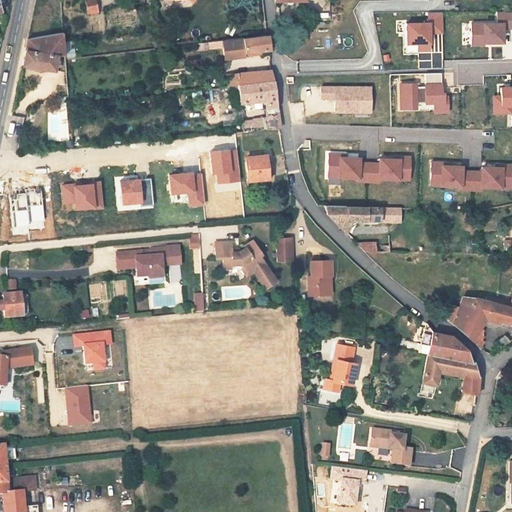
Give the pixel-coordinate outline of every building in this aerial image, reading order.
[(97,9),(88,11),(90,23),(99,21),(98,17),(97,9)] [(469,22),(470,47),(504,45),(503,31),(511,30),(511,20),(511,11),(495,12),(495,20),(469,22)] [(403,22),(404,53),(430,53),(430,34),(443,34),(442,12),(426,12),(426,22),(403,22)] [(272,37),(226,43),(227,57),(274,51),(272,37)] [(67,38),(46,41),(31,44),(26,71),(57,76),(60,60),(69,59),(67,38)] [(431,114),(448,113),(447,93),(442,93),(441,72),(423,73),(424,82),(397,83),(398,110),(431,109),(431,114)] [(239,79),(240,90),(278,87),(273,75),(239,79)] [(240,90),(239,79),(230,80),(231,91),(240,90)] [(332,114),(370,114),(370,85),(320,85),(320,100),(332,100),(332,114)] [(511,107),(511,86),(498,86),(498,95),(491,95),(491,115),(511,115),(511,108),(511,107)] [(240,90),(242,106),(265,103),(268,122),(243,124),(244,135),(284,131),(278,87),(240,90)] [(291,102),(291,123),(304,123),(304,102),(291,102)] [(409,182),(409,156),(376,156),(376,161),(359,161),(360,154),(327,154),(326,180),(409,182)] [(251,160),(253,182),(253,184),(273,182),(271,158),(251,160)] [(429,190),(511,188),(511,178),(511,164),(478,165),(478,169),(462,170),(462,162),(429,163),(429,190)] [(350,225),(391,226),(391,212),(330,211),(330,218),(346,234),(350,225)] [(192,293),(201,293),(199,237),(190,237),(192,293)] [(292,240),(278,240),(279,263),(293,261),(292,240)] [(216,243),(216,258),(223,258),(223,265),(243,265),(250,274),(256,270),(268,288),(277,282),(260,256),(262,255),(253,241),(244,247),(245,248),(239,253),(232,253),(232,242),(216,243)] [(378,246),(360,246),(369,255),(378,255),(378,246)] [(136,277),(148,276),(162,275),(161,265),(167,265),(166,248),(150,249),(150,250),(150,257),(142,258),(141,251),(116,253),(117,269),(135,267),(136,277)] [(328,276),(333,275),(332,260),(312,261),(313,276),(309,276),(311,295),(329,294),(328,276)] [(223,265),(224,269),(241,268),(247,276),(250,274),(243,265),(223,265)] [(8,278),(6,288),(14,288),(15,279),(8,278)] [(1,295),(3,317),(21,315),(19,293),(1,295)] [(511,297),(489,295),(489,300),(511,303),(511,297)] [(194,310),(202,309),(201,296),(193,296),(194,310)] [(476,298),(461,296),(459,306),(449,306),(447,319),(461,329),(484,350),(490,343),(478,332),(482,317),(510,321),(511,312),(511,303),(489,300),(476,298)] [(423,355),(465,364),(466,355),(447,337),(427,333),(427,332),(421,325),(415,354),(423,355)] [(511,327),(503,335),(509,341),(511,339),(511,327)] [(107,342),(108,368),(113,368),(111,331),(71,333),(72,349),(81,348),(82,372),(104,370),(103,343),(107,342)] [(0,356),(0,385),(4,386),(5,368),(14,366),(31,363),(29,347),(7,351),(8,356),(0,356)] [(353,366),(356,350),(339,347),(332,383),(327,382),(324,392),(339,395),(341,385),(353,387),(357,366),(353,366)] [(471,365),(423,355),(415,398),(431,401),(437,370),(461,374),(457,396),(475,399),(475,391),(474,381),(471,365)] [(5,368),(4,386),(13,386),(14,366),(5,368)] [(64,387),(66,427),(90,426),(88,386),(64,387)] [(432,404),(430,416),(436,417),(438,405),(432,404)] [(393,441),(393,437),(372,434),(370,452),(394,454),(393,469),(410,471),(411,454),(403,453),(404,441),(393,441)] [(0,460),(7,459),(18,458),(17,444),(6,445),(0,445),(0,460)] [(10,497),(9,483),(8,470),(7,459),(0,460),(0,497),(0,498),(10,497)] [(10,497),(24,495),(35,494),(34,480),(9,483),(10,497)] [(361,511),(360,492),(340,494),(341,511),(361,511)] [(398,492),(397,500),(404,501),(406,494),(398,492)] [(25,511),(24,495),(10,497),(0,498),(1,511),(25,511)]
